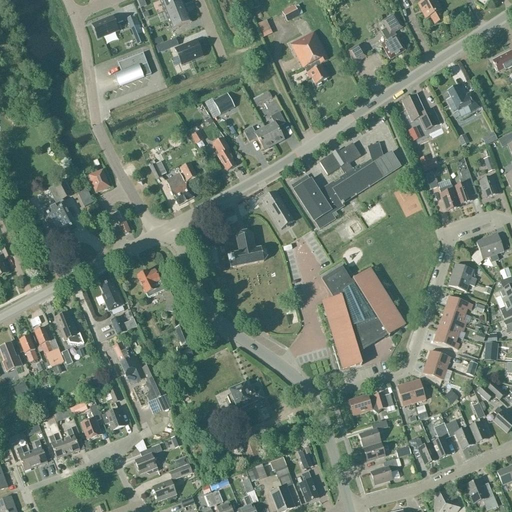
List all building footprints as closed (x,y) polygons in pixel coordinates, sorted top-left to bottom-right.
[(164,0),(161,2),(164,11),(183,4),(181,0),(164,0)] [(434,25),(444,20),(439,12),(442,10),(436,0),(426,0),(418,5),(425,19),(430,17),(434,25)] [(168,21),(187,14),(183,4),(164,11),(168,21)] [(282,14),(287,22),(299,16),(294,7),(282,14)] [(191,23),(187,14),(168,21),(172,31),(191,23)] [(390,61),(405,52),(396,36),(396,37),(394,33),(402,29),(394,16),(382,23),(386,30),(381,32),(387,42),(381,45),(390,61)] [(101,23),(92,26),(98,40),(118,31),(113,18),(106,21),(106,20),(100,22),(101,23)] [(263,38),(273,34),(267,20),(257,25),(263,38)] [(329,61),(322,48),(314,33),(290,45),(303,70),(307,68),(308,69),(305,71),(307,74),(306,74),(309,80),(311,79),(315,86),(317,85),(317,86),(321,84),(320,83),(328,79),(322,66),(321,67),(320,65),(329,61)] [(142,34),(134,38),(138,46),(145,43),(142,34)] [(161,38),(150,42),(153,48),(163,43),(161,38)] [(175,39),(165,43),(168,50),(178,46),(175,39)] [(196,42),(175,50),(182,67),(191,63),(191,62),(202,57),(196,42)] [(355,64),(366,57),(359,46),(348,52),(355,64)] [(507,54),(492,62),(495,68),(494,68),(496,72),(497,71),(498,73),(504,70),(506,74),(511,70),(511,51),(508,54),(507,54)] [(151,75),(147,65),(143,54),(118,64),(122,74),(115,77),(119,88),(143,78),(151,75)] [(453,115),(458,112),(461,118),(479,109),(471,93),(463,97),(457,87),(447,92),(451,99),(446,101),(453,115)] [(235,108),(227,94),(213,102),(221,116),(235,108)] [(257,108),(272,100),(269,94),(254,102),(257,108)] [(424,114),(416,97),(402,103),(411,123),(419,119),(425,132),(440,125),(433,110),(424,114)] [(265,129),(274,146),(284,140),(277,128),(285,124),(279,113),(271,118),(274,124),(265,129)] [(257,139),(264,151),(274,146),(265,129),(255,134),(252,128),(243,132),(249,143),(257,139)] [(196,145),(204,140),(199,132),(191,137),(196,145)] [(493,133),(482,139),(485,146),(497,141),(493,133)] [(462,147),(469,143),(465,135),(457,139),(462,147)] [(219,155),(217,156),(223,166),(223,165),(227,172),(236,167),(232,160),(227,151),(229,150),(224,141),(214,147),(219,155)] [(307,177),(291,187),(294,191),(314,223),(315,222),(319,230),(334,221),(331,215),(343,207),(343,206),(344,206),(343,204),(355,196),(355,197),(357,197),(356,196),(368,188),(368,189),(370,188),(369,187),(381,180),(400,168),(391,154),(383,159),(378,145),(372,147),(371,146),(370,146),(370,147),(368,148),(372,161),(360,168),(359,166),(353,170),(349,165),(360,158),(352,145),(339,153),(340,154),(334,158),(332,155),(319,163),(327,176),(340,168),(344,176),(339,179),(340,181),(334,185),(333,183),(318,193),(310,181),(307,177)] [(424,172),(437,168),(435,161),(429,163),(427,157),(420,160),(424,172)] [(488,173),(495,171),(490,158),(483,160),(488,173)] [(161,177),(166,174),(160,163),(155,165),(153,161),(147,165),(156,181),(162,178),(161,177)] [(187,182),(197,177),(190,164),(180,169),(182,173),(180,175),(180,174),(165,182),(178,207),(193,199),(185,183),(187,182)] [(460,206),(472,202),(467,188),(473,186),(468,170),(460,173),(462,179),(459,180),(461,186),(454,189),(460,206)] [(96,193),(108,188),(102,172),(88,178),(90,184),(92,183),(96,193)] [(426,177),(431,190),(437,188),(432,174),(426,177)] [(485,199),(497,195),(492,178),(479,183),(485,199)] [(55,241),(77,230),(76,229),(63,203),(62,201),(71,196),(64,182),(54,187),(56,191),(51,194),(57,206),(42,214),(55,240),(55,241)] [(451,186),(439,191),(446,213),(459,208),(451,186)] [(262,200),(281,230),(293,223),(274,193),(262,200)] [(124,224),(118,227),(123,236),(126,235),(128,234),(124,224)] [(267,257),(266,252),(266,251),(266,252),(261,249),(262,249),(261,249),(255,250),(255,249),(254,249),(252,236),(251,235),(247,232),(246,232),(240,233),(239,234),(236,238),(236,239),(239,252),(239,253),(233,254),(232,254),(232,255),(228,255),(227,255),(230,269),(231,269),(235,268),(236,268),(263,262),(264,262),(267,258),(267,257)] [(497,235),(487,239),(495,262),(498,261),(496,255),(504,253),(497,235)] [(491,263),(495,262),(487,239),(476,243),(482,260),(489,258),(491,263)] [(1,250),(0,250),(0,256),(1,258),(2,261),(13,256),(8,246),(0,249),(1,250)] [(475,284),(476,280),(471,278),(473,271),(456,265),(452,276),(475,284)] [(337,363),(339,371),(360,365),(360,366),(361,366),(357,352),(387,334),(388,337),(389,337),(388,336),(403,327),(369,272),(355,281),(353,280),(354,282),(350,284),(340,267),(321,279),(332,296),(335,294),(338,300),(323,304),(336,345),(332,346),(334,354),(332,355),(333,355),(334,355),(337,363),(335,363),(335,364),(337,363)] [(148,299),(164,292),(159,282),(160,282),(155,272),(149,274),(148,272),(137,278),(146,295),(148,299)] [(452,276),(448,287),(466,293),(468,286),(474,288),(475,284),(452,276)] [(111,282),(100,287),(104,296),(102,297),(109,313),(111,312),(113,317),(124,312),(122,307),(124,306),(116,290),(115,291),(111,282)] [(495,299),(501,297),(503,302),(511,298),(511,287),(493,295),(495,299)] [(169,298),(174,296),(171,288),(166,290),(169,298)] [(465,316),(467,310),(470,311),(472,306),(449,298),(445,309),(465,316)] [(511,298),(503,302),(505,308),(499,310),(501,314),(511,310),(511,298)] [(287,315),(296,313),(293,302),(285,304),(287,315)] [(465,316),(445,309),(441,320),(464,328),(466,323),(463,321),(465,316)] [(77,336),(68,313),(55,319),(64,342),(66,341),(68,346),(78,346),(83,344),(80,335),(77,336)] [(117,336),(126,333),(137,328),(134,320),(123,325),(120,318),(111,322),(117,336)] [(441,320),(437,331),(457,338),(459,332),(463,333),(464,328),(441,320)] [(190,344),(189,342),(195,340),(189,325),(184,328),(183,326),(175,329),(182,347),(190,344)] [(479,326),(475,338),(484,341),(488,329),(479,326)] [(41,346),(45,355),(53,352),(49,343),(44,329),(35,333),(40,346),(41,346)] [(437,331),(433,342),(457,350),(459,345),(455,344),(457,338),(437,331)] [(29,364),(37,360),(34,351),(29,337),(20,341),(25,354),(26,354),(29,364)] [(128,343),(122,346),(122,344),(113,348),(120,364),(126,378),(130,386),(136,383),(145,379),(135,356),(134,357),(128,343)] [(14,369),(15,370),(21,367),(17,358),(16,359),(10,345),(0,348),(0,349),(5,363),(3,364),(7,372),(14,369)] [(494,362),(495,349),(485,348),(483,361),(494,362)] [(184,360),(192,356),(190,350),(182,354),(184,360)] [(67,366),(72,364),(67,351),(62,353),(67,366)] [(430,352),(426,363),(446,370),(450,359),(430,352)] [(39,374),(46,371),(42,362),(36,365),(39,374)] [(426,363),(422,375),(442,382),(446,370),(426,363)] [(150,365),(144,368),(157,399),(164,396),(150,365)] [(106,380),(95,376),(92,385),(97,386),(104,388),(106,380)] [(408,384),(414,405),(426,401),(420,381),(408,384)] [(17,387),(13,388),(17,399),(29,394),(28,392),(25,384),(17,387)] [(397,388),(403,408),(414,405),(408,384),(397,388)] [(477,394),(488,403),(494,396),(499,401),(504,395),(493,384),(487,390),(483,387),(477,394)] [(253,404),(263,399),(260,392),(255,395),(253,390),(248,392),(245,386),(230,392),(232,395),(227,397),(231,405),(235,403),(238,410),(253,404)] [(114,404),(120,402),(115,391),(110,393),(114,404)] [(450,391),(444,398),(452,405),(458,398),(450,391)] [(374,397),(371,398),(370,397),(367,398),(367,397),(349,402),(353,416),(371,411),(371,410),(372,410),(377,415),(380,410),(386,409),(382,394),(373,397),(374,397)] [(74,417),(89,410),(85,402),(71,409),(74,417)] [(478,420),(484,417),(479,404),(472,407),(478,420)] [(88,441),(101,436),(96,422),(101,420),(96,406),(89,408),(94,420),(81,424),(88,441)] [(424,406),(417,409),(421,420),(428,418),(424,406)] [(494,413),(498,417),(493,422),(507,434),(511,428),(511,421),(498,408),(494,413)] [(112,432),(124,427),(118,411),(106,415),(112,432)] [(377,432),(388,428),(386,422),(371,426),(373,431),(359,436),(363,448),(380,443),(377,432)] [(455,422),(445,426),(450,438),(455,436),(462,451),(474,446),(467,429),(460,432),(455,422)] [(475,445),(487,440),(480,423),(468,429),(475,445)] [(450,438),(445,426),(444,424),(433,429),(439,441),(431,444),(438,461),(451,455),(444,440),(450,438)] [(62,441),(68,456),(80,451),(74,436),(71,429),(66,431),(69,438),(62,441)] [(51,445),(57,460),(68,456),(62,441),(56,443),(53,436),(49,438),(51,445)] [(231,443),(228,436),(218,440),(221,447),(231,443)] [(177,437),(172,439),(175,449),(181,447),(177,437)] [(423,448),(419,440),(415,442),(414,440),(408,443),(413,455),(419,452),(425,466),(437,461),(430,445),(423,448)] [(30,453),(36,468),(47,464),(42,448),(41,448),(39,442),(34,443),(37,450),(30,453)] [(249,459),(257,456),(252,444),(244,447),(249,459)] [(367,463),(385,457),(381,445),(363,450),(367,463)] [(19,457),(24,472),(36,468),(30,453),(24,455),(21,448),(16,450),(19,457)] [(142,460),(135,462),(140,475),(146,472),(147,474),(149,475),(158,472),(153,460),(158,459),(154,448),(140,454),(142,460)] [(408,448),(396,452),(398,459),(410,455),(408,448)] [(304,471),(312,468),(307,456),(300,459),(304,471)] [(277,511),(285,511),(294,509),(286,487),(293,485),(283,459),(270,464),(273,473),(272,473),(271,475),(272,478),(276,476),(279,482),(272,484),(275,492),(270,493),(277,511)] [(397,471),(398,471),(397,468),(395,461),(394,460),(383,464),(385,469),(371,474),(374,486),(392,481),(392,480),(399,478),(397,471)] [(189,466),(169,473),(172,481),(192,473),(189,466)] [(511,466),(497,473),(503,486),(511,481),(511,466)] [(255,469),(247,472),(249,477),(251,481),(259,478),(255,469)] [(306,504),(318,499),(311,481),(308,473),(301,476),(304,483),(299,485),(306,504)] [(246,494),(253,492),(249,480),(242,483),(246,494)] [(175,496),(176,496),(170,481),(152,488),(158,503),(167,499),(168,502),(177,499),(175,496)] [(479,481),(465,486),(473,505),(482,502),(487,511),(490,510),(497,507),(491,492),(485,494),(479,481)] [(218,492),(212,495),(216,506),(222,503),(218,492)] [(433,511),(455,511),(457,502),(447,494),(434,499),(433,511)] [(205,497),(209,508),(216,506),(212,495),(205,497)] [(252,505),(248,497),(243,499),(246,508),(239,510),(239,511),(254,511),(252,505)] [(0,511),(12,511),(16,511),(11,498),(0,501),(0,511)] [(183,509),(194,505),(192,498),(180,502),(183,509)]
